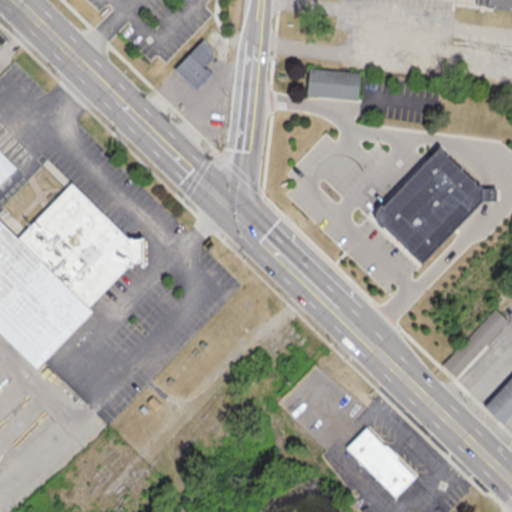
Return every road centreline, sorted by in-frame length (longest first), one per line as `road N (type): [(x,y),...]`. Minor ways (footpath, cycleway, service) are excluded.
road 1 (tertiary): [(257,0),(239,185),(226,207)]
road 2 (primary): [(357,339),(511,482)]
road 3 (primary): [(226,207),(357,339)]
road 4 (primary): [(136,119),(226,207)]
